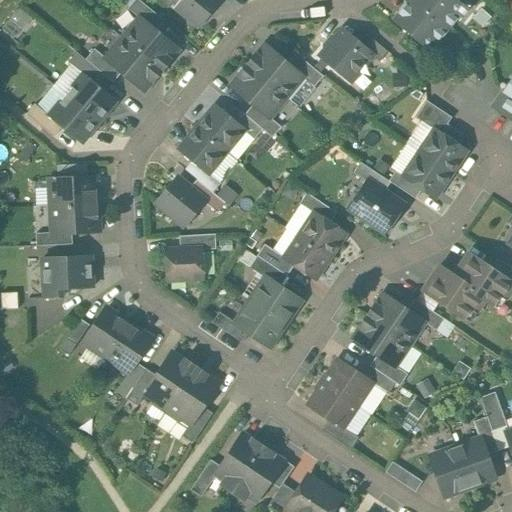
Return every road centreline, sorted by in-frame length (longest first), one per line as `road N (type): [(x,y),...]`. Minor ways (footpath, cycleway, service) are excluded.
road 1 (residential): [(262,400),(256,366),(142,282),(130,220),(132,174),(140,147),(241,28),(275,5),(318,0)]
road 2 (residential): [(262,400),(346,282),(367,262),(443,230),(504,140)]
road 3 (residential): [(427,511),(262,400)]
